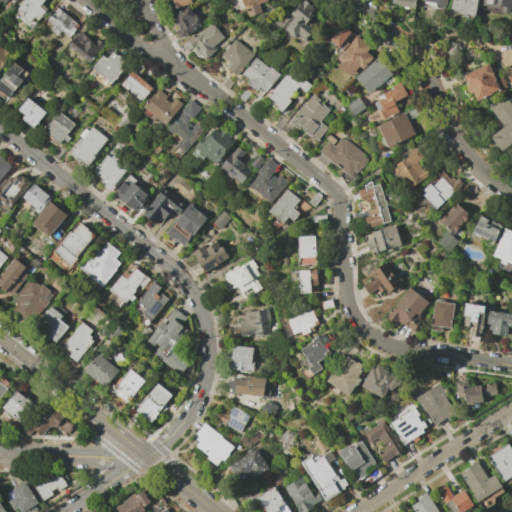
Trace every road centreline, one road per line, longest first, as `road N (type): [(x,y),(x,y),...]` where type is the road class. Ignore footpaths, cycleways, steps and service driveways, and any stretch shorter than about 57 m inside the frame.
road 1 (residential): [(169,56),(330,186),(352,310),(366,332),(393,347),(511,366)]
road 2 (residential): [(0,127),(174,270),(202,314),(209,363),(197,401),(162,444),(142,452)]
road 3 (tertiary): [(0,337),(217,511)]
road 4 (residential): [(356,0),(400,33),(475,164),(511,194)]
road 5 (residential): [(356,511),(511,410)]
